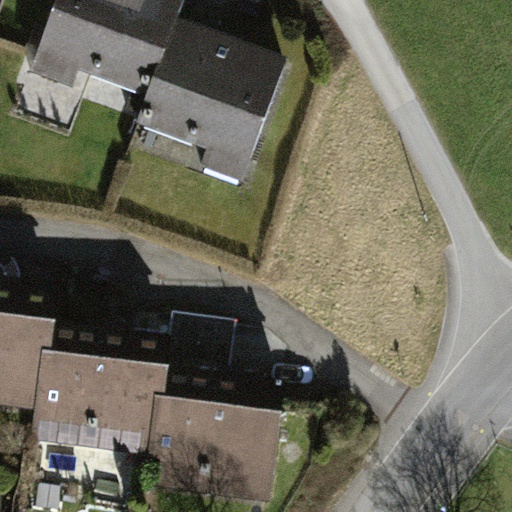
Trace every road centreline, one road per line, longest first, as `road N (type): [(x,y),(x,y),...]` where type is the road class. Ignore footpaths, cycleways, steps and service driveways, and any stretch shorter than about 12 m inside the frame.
road 1 (residential): [(0,236),(160,268),(298,335),(443,444)]
road 2 (residential): [(511,343),(434,164),(342,0)]
